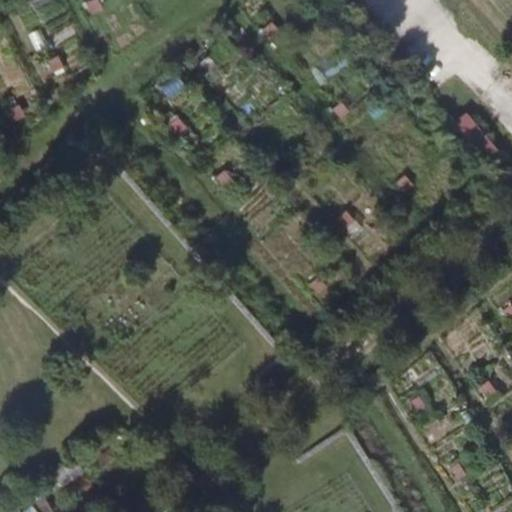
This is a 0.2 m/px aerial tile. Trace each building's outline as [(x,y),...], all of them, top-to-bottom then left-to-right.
[(102,16),(86,8),(92,20),(102,16)] [(269,28),(261,35),(270,45),(278,38),(269,28)] [(57,62),(48,67),(54,78),(64,74),(57,62)] [(208,62),(200,69),(209,78),(217,71),(208,62)] [(338,108),(331,115),(339,125),(347,118),(338,108)] [(19,111),(10,116),(16,127),(25,122),(19,111)] [(463,121),(447,134),(477,169),(489,159),(482,152),(486,149),(463,121)] [(176,123),(168,130),(178,140),(185,133),(176,123)] [(297,164),(289,171),(298,180),(306,173),(297,164)] [(222,175),(214,182),(224,192),(231,185),(222,175)] [(401,180),(393,188),(402,197),(410,190),(401,180)] [(343,216),(335,223),(344,232),(352,225),(343,216)] [(315,282),(307,289),(316,299),(324,292),(315,282)] [(511,311),(511,310),(503,316),(511,326),(511,325),(511,311)] [(489,386),(480,391),(487,402),(496,397),(489,386)] [(416,400),(407,405),(414,416),(423,411),(416,400)] [(466,477),(450,472),(457,483),(466,477)] [(41,511),(33,501),(17,511),(41,511)]
